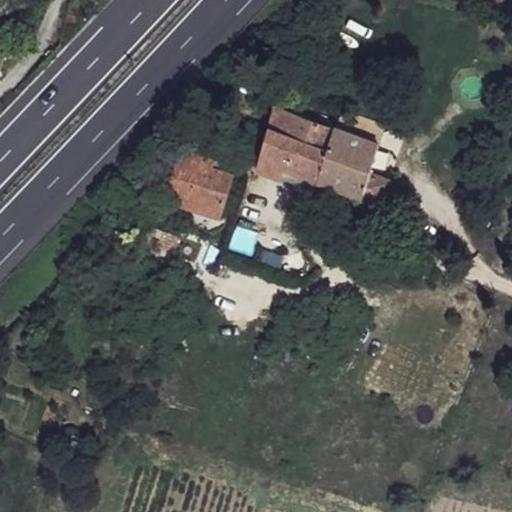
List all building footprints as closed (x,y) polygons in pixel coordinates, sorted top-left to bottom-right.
[(20,60),(0,54),(0,77),(1,78),(11,79),(20,60)] [(336,128),(277,109),(256,167),(282,175),(286,163),(318,176),(336,128)] [(382,124),(342,109),(336,128),(378,142),(382,124)] [(378,142),(336,128),(318,176),(385,200),(402,151),(378,142)] [(208,160),(180,151),(165,197),(219,215),(231,177),(206,167),(208,160)]
